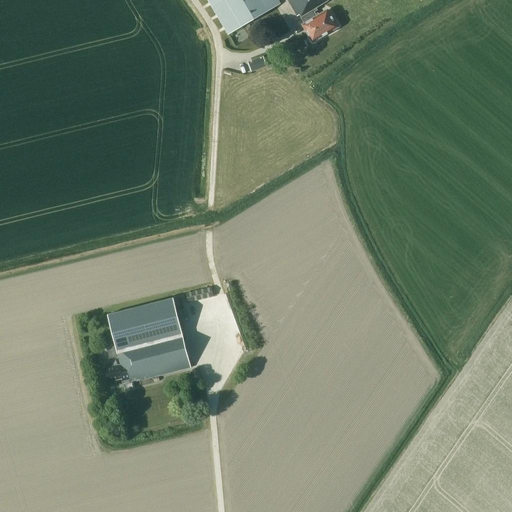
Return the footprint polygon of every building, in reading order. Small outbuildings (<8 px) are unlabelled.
[(207,0),(228,34),(281,3),(278,0),(207,0)] [(287,0),(297,16),(300,15),(305,25),(304,25),(313,41),(336,27),(327,12),(326,12),(326,11),(320,15),(320,16),(319,16),(318,14),(316,15),(314,12),(317,10),(316,8),(327,1),(329,0),(287,0)] [(248,62),(252,72),(267,66),(263,56),(248,62)] [(213,296),(211,287),(186,294),(188,302),(213,296)] [(152,378),(191,368),(173,299),(108,315),(115,344),(127,341),(134,371),(150,368),(152,378)] [(136,382),(152,378),(150,368),(134,371),(127,341),(115,344),(107,345),(110,358),(119,356),(120,365),(105,368),(108,382),(122,379),(123,381),(135,378),(136,382)] [(202,379),(198,367),(192,370),(196,381),(202,379)]
